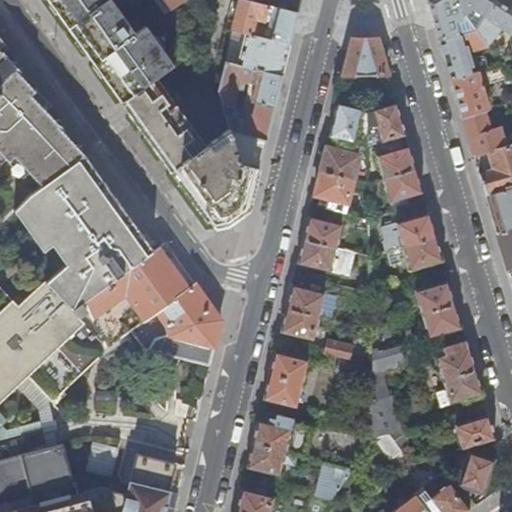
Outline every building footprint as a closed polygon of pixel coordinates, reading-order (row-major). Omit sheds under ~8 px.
[(48,0),(62,19),(89,57),(108,82),(121,101),(174,64),(147,24),(136,32),(113,0),(48,0)] [(155,0),(164,12),(184,0),(155,0)] [(265,19),(269,4),(256,1),(252,0),(238,0),(235,14),(232,29),(245,32),(261,37),(262,32),(251,29),(255,16),(265,19)] [(256,0),(256,1),(269,4),(298,12),(300,0),(256,0)] [(476,30),(453,0),(430,0),(429,1),(435,22),(440,39),(476,30)] [(453,0),(476,30),(494,0),(453,0)] [(511,10),(510,9),(496,0),(494,0),(476,30),(488,46),(501,27),(511,34),(511,10)] [(294,29),(298,12),(269,4),(265,19),(262,32),(261,37),(290,44),(294,29)] [(488,46),(476,30),(440,39),(446,58),(451,78),(502,65),(497,58),(482,63),(481,58),(468,61),(465,52),(488,46)] [(290,44),(261,37),(245,32),(241,46),(237,65),(253,68),(282,75),(286,60),(290,44)] [(346,66),(344,74),(388,73),(378,37),(353,38),(346,66)] [(493,53),(497,58),(502,65),(507,57),(499,48),(493,53)] [(0,150),(9,161),(15,155),(42,186),(85,154),(78,145),(37,99),(31,93),(36,89),(28,82),(31,80),(2,50),(1,50),(0,49),(0,150)] [(190,52),(174,64),(121,101),(139,126),(183,188),(204,219),(208,217),(216,227),(227,225),(248,209),(253,192),(255,183),(259,168),(240,163),(229,129),(206,145),(172,97),(204,75),(190,52)] [(249,83),(253,68),(237,65),(223,61),(219,78),(217,91),(222,105),(233,108),(239,81),(249,83)] [(509,74),(502,65),(451,78),(456,95),(463,117),(486,110),(489,109),(481,84),(489,82),(488,79),(509,74)] [(278,92),(282,75),(253,68),(249,83),(260,86),(256,103),(274,107),(278,92)] [(368,108),(371,107),(386,104),(384,97),(367,102),(368,108)] [(386,104),(371,107),(378,131),(368,134),(368,144),(368,145),(377,143),(394,138),(406,135),(402,120),(397,102),(386,104)] [(270,123),(274,107),(256,103),(251,121),(240,118),(237,131),(266,139),(270,123)] [(328,137),(368,144),(368,134),(368,133),(357,131),(363,108),(336,103),(332,121),(328,137)] [(491,129),(486,110),(463,117),(468,133),(474,155),(489,151),(508,146),(502,126),(491,129)] [(237,131),(240,118),(223,113),(229,129),(237,131)] [(266,139),(237,131),(229,129),(240,163),(259,168),(263,152),(266,139)] [(394,138),(377,143),(380,154),(376,155),(383,177),(416,168),(411,153),(409,145),(397,148),(394,138)] [(511,144),(508,146),(489,151),(495,169),(479,173),(481,180),(485,194),(511,186),(511,144)] [(322,159),(319,171),(355,178),(361,154),(326,147),(322,159)] [(0,402),(19,385),(31,375),(53,398),(52,398),(54,400),(111,348),(109,347),(132,330),(131,329),(194,284),(177,259),(165,242),(154,250),(137,226),(111,189),(85,154),(42,186),(32,194),(15,209),(45,249),(54,243),(69,263),(49,277),(20,304),(0,283),(0,279),(2,277),(0,273),(0,402)] [(416,168),(383,177),(390,202),(423,192),(421,185),(416,168)] [(349,201),(355,178),(319,171),(317,182),(314,195),(349,201)] [(511,227),(511,186),(485,194),(490,211),(497,232),(511,227)] [(386,250),(402,245),(435,235),(431,219),(429,213),(382,226),(386,250)] [(305,229),(303,239),(338,247),(344,222),(309,215),(305,229)] [(511,269),(511,227),(497,232),(502,250),(508,271),(511,269)] [(435,235),(402,245),(409,270),(442,259),(439,248),(435,235)] [(356,251),(338,247),(303,239),(300,250),(297,263),(351,274),(356,251)] [(414,315),(422,313),(455,302),(451,288),(448,280),(415,289),(417,295),(408,297),(414,315)] [(286,307),(321,316),(332,318),(334,309),(324,306),(327,291),(292,283),(289,293),(286,307)] [(220,319),(194,284),(131,329),(132,330),(143,346),(209,365),(217,331),(220,319)] [(455,302),(422,313),(429,337),(462,327),(459,315),(455,302)] [(315,339),(321,316),(286,307),(282,320),(280,331),(315,339)] [(371,328),(373,401),(387,397),(379,370),(395,366),(393,362),(401,360),(396,343),(381,347),(375,327),(371,328)] [(325,352),(349,358),(352,345),(328,339),(325,352)] [(434,357),(441,380),(475,371),(471,359),(468,347),(434,357)] [(272,360),(269,375),(304,384),(310,359),(275,351),(272,360)] [(475,371),(441,380),(444,390),(437,392),(442,407),(482,394),(479,384),(475,371)] [(40,409),(42,420),(7,429),(4,425),(9,420),(0,409),(0,438),(0,439),(44,429),(47,447),(59,444),(52,402),(54,400),(52,398),(31,375),(19,385),(40,409)] [(298,407),(304,384),(269,375),(266,387),(263,399),(298,407)] [(97,402),(117,400),(116,389),(95,392),(97,402)] [(387,397),(373,401),(374,437),(389,433),(400,430),(390,396),(387,397)] [(189,403),(177,400),(174,414),(186,417),(189,403)] [(256,427),(252,443),(305,457),(311,432),(292,427),(294,419),(265,411),(262,420),(258,419),(256,427)] [(454,423),(461,448),(495,438),(490,421),(487,414),(454,423)] [(389,433),(374,437),(374,438),(389,459),(401,450),(389,433)] [(86,471),(111,476),(118,448),(93,442),(86,471)] [(172,511),(178,490),(169,488),(175,463),(136,452),(127,493),(103,488),(103,487),(79,493),(77,482),(73,483),(63,443),(59,444),(47,447),(0,460),(0,511),(172,511)] [(353,469),(305,457),(252,443),(248,457),(246,467),(280,476),(277,486),(332,500),(353,469)] [(457,485),(482,493),(484,486),(493,460),(468,451),(457,485)] [(442,473),(414,494),(427,511),(467,511),(471,510),(442,473)] [(238,500),(235,511),(237,511),(270,511),(275,496),(241,487),(238,500)] [(427,511),(414,494),(389,511),(427,511)]
